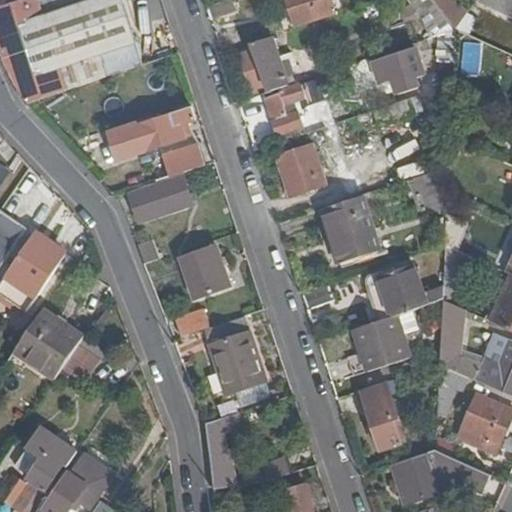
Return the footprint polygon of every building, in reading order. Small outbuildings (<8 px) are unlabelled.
[(22,0),(0,7),(0,60),(25,106),(143,65),(136,44),(121,0),(22,0)] [(334,15),(328,0),(285,0),(296,28),(334,15)] [(431,0),(456,32),(467,15),(449,0),(431,0)] [(511,0),(476,0),(475,2),(511,18),(511,0)] [(229,1),(207,8),(212,22),(234,14),(229,1)] [(368,21),(363,8),(339,16),(343,29),(368,21)] [(143,65),(172,55),(165,34),(136,44),(143,65)] [(466,42),(464,71),(478,71),(480,43),(466,42)] [(291,56),(280,59),(275,45),(240,57),(252,91),(297,76),(291,56)] [(421,74),(414,56),(384,66),(389,80),(395,78),(399,92),(413,87),(410,78),(421,74)] [(294,106),(304,102),(299,88),(265,100),(278,137),(302,129),(294,106)] [(423,112),(418,98),(373,113),(378,127),(423,112)] [(182,128),(195,123),(190,110),(138,127),(146,153),(187,140),(182,128)] [(157,183),(206,167),(199,148),(151,164),(157,183)] [(289,198),(326,186),(313,148),(276,160),(289,198)] [(0,186),(8,174),(0,168),(0,186)] [(448,206),(448,194),(449,168),(420,178),(430,211),(448,206)] [(129,197),(138,224),(193,206),(183,178),(129,197)] [(420,178),(411,181),(422,214),(430,211),(420,178)] [(372,251),(357,200),(322,212),(339,266),(361,258),(361,254),(372,251)] [(0,209),(0,268),(5,271),(30,226),(0,209)] [(35,234),(6,277),(38,299),(67,257),(35,234)] [(193,301),(230,289),(216,248),(179,262),(193,301)] [(448,304),(469,258),(446,248),(444,288),(443,302),(448,304)] [(443,302),(444,288),(425,294),(416,268),(397,274),(395,270),(366,280),(379,323),(397,317),(443,302)] [(491,324),(511,332),(511,281),(510,281),(491,324)] [(304,297),(308,310),(332,302),(327,289),(304,297)] [(448,304),(443,302),(440,366),(468,378),(511,397),(511,340),(511,341),(497,335),(487,358),(501,364),(496,376),(484,366),(459,356),(463,318),(470,321),(472,315),(448,304)] [(55,383),(64,369),(84,338),(44,311),(14,356),(55,383)] [(204,331),(209,329),(203,312),(177,321),(182,338),(204,331)] [(379,323),(354,331),(368,372),(411,358),(397,317),(379,323)] [(266,382),(244,318),(209,329),(204,331),(226,395),(266,382)] [(84,338),(64,369),(83,380),(103,351),(84,338)] [(462,392),(468,378),(440,366),(438,406),(438,416),(444,418),(457,388),(462,392)] [(387,383),(391,395),(401,391),(398,380),(387,383)] [(387,383),(361,392),(380,452),(406,443),(391,395),(387,383)] [(511,418),(511,410),(478,396),(459,439),(496,454),(511,418)] [(237,428),(234,417),(205,424),(214,492),(238,488),(220,433),(237,428)] [(67,469),(78,453),(42,428),(28,449),(42,459),(25,485),(13,477),(0,497),(0,501),(16,511),(31,511),(18,503),(30,484),(45,494),(64,466),(67,469)] [(436,451),(449,458),(453,447),(436,439),(436,451)] [(483,493),(490,476),(449,458),(436,451),(392,466),(397,482),(392,484),(395,494),(400,492),(405,507),(425,500),(418,476),(443,468),(447,469),(451,478),(483,493)] [(243,487),(265,483),(292,475),(287,459),(263,466),(263,472),(251,473),(251,477),(242,478),(243,487)] [(314,511),(301,472),(292,475),(265,483),(270,495),(281,491),(288,511),(314,511)] [(69,511),(86,486),(67,474),(43,511),(40,510),(38,511),(69,511)]
